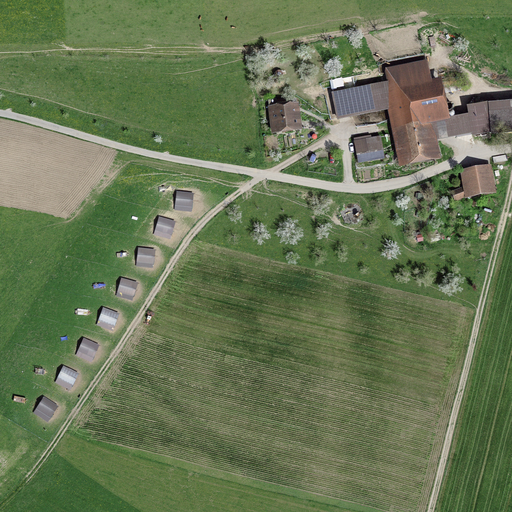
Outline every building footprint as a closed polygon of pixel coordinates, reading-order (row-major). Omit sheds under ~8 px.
[(405,161),(433,156),(427,123),(446,119),(439,83),(429,84),(426,65),(387,73),(390,87),(334,98),(338,119),(394,107),(405,161)] [(297,129),(293,99),(272,102),(276,132),(297,129)] [(489,131),(485,106),(469,109),(474,134),(489,131)] [(494,131),(511,129),(511,111),(493,113),(494,131)] [(379,138),(355,142),(360,162),(384,157),(379,138)] [(488,169),(464,173),(468,196),(492,191),(488,169)] [(464,196),(461,190),(453,193),(455,200),(464,196)]
